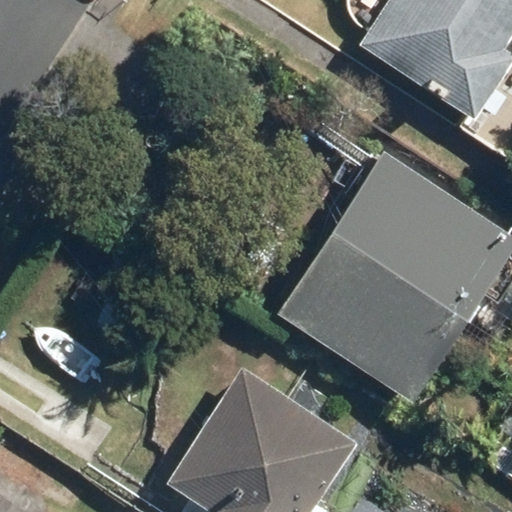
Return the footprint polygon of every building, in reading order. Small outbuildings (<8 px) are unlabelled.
[(511,18),(511,0),(374,0),(354,31),(472,106),(511,44),(511,41),(501,35),(511,18)] [(511,258),(511,230),(390,150),(281,313),(416,402),(511,258)] [(311,511),(359,438),(242,364),(169,478),(212,505),(207,511),(311,511)] [(97,413),(45,380),(20,421),(71,453),(97,413)] [(393,511),(363,491),(349,511),(393,511)]
